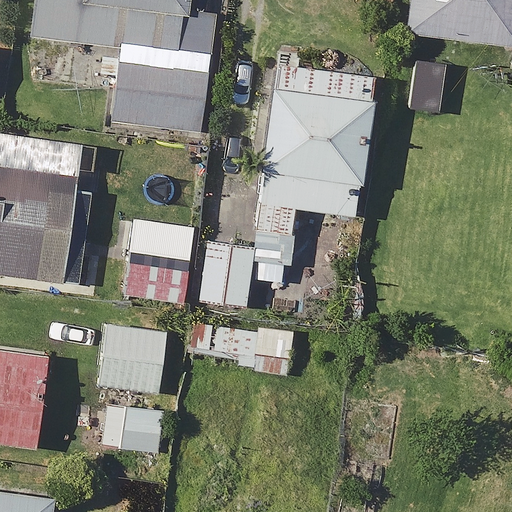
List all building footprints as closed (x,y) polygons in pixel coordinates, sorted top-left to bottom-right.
[(193,0),(45,0),(40,39),(127,50),(117,125),(209,137),(224,18),(192,14),(193,0)] [(511,0),(422,0),(419,36),(511,45),(511,0)] [(287,69),(263,250),(217,244),(209,307),(316,321),(327,236),(302,232),(304,212),(368,221),(387,82),(287,69)] [(0,275),(75,285),(92,149),(0,138),(0,275)] [(198,269),(140,261),(135,297),(193,305),(198,269)] [(296,375),(303,336),(263,329),(263,332),(204,323),(198,359),(296,375)] [(174,333),(116,325),(108,385),(166,393),(174,333)] [(0,444),(49,450),(58,363),(0,357),(0,444)] [(166,454),(171,407),(117,400),(111,447),(166,454)] [(63,511),(66,497),(0,488),(0,511),(63,511)]
